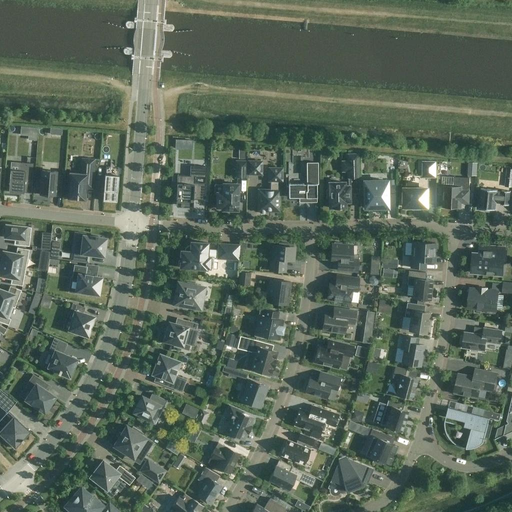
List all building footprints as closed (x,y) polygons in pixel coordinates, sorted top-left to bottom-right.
[(172,25),(145,23),(129,22),(126,23),(125,25),(126,27),(128,28),(171,32),(173,31),(174,30),(174,29),(174,27),(172,25)] [(169,52),(142,50),(126,49),(124,49),(123,52),(124,54),(126,55),(169,58),(170,58),(171,57),(172,55),(171,53),(169,52)] [(348,160),(341,161),(341,172),(348,172),(348,178),(358,178),(358,154),(348,154),(348,160)] [(246,177),(246,161),(236,161),(236,177),(246,177)] [(248,174),(261,174),(261,162),(249,161),(248,174)] [(18,163),(18,170),(10,170),(8,192),(23,193),(24,185),(32,186),(33,164),(18,163)] [(318,163),(307,163),(307,184),(288,184),(288,197),(305,197),(305,202),(316,202),(316,184),(318,184),(318,163)] [(435,177),(435,163),(424,163),(424,177),(435,177)] [(105,174),(103,200),(116,201),(118,175),(119,167),(105,166),(105,174)] [(67,199),(70,199),(72,201),(75,201),(76,199),(85,200),(86,183),(93,183),(94,168),(81,167),(80,174),(69,173),(67,199)] [(177,176),(176,207),(193,208),(193,201),(205,201),(206,184),(194,184),(194,178),(206,179),(207,168),(191,167),(190,177),(177,176)] [(259,190),(258,210),(279,211),(279,191),(278,191),(278,181),(282,181),(282,168),(269,168),(269,181),(271,181),(270,190),(259,190)] [(42,170),(41,181),(40,181),(39,192),(40,192),(40,194),(54,195),(54,193),(61,194),(62,176),(56,176),(56,171),(42,170)] [(443,207),(458,208),(461,208),(461,203),(469,203),(470,178),(454,177),(453,184),(442,184),(442,194),(444,194),(443,207)] [(388,207),(387,184),(387,180),(364,181),(365,208),(388,207)] [(334,209),(345,208),(345,201),(349,201),(349,186),(345,186),(344,182),(329,183),(329,190),(326,190),(327,198),(329,198),(329,208),(334,208),(334,209)] [(405,189),(404,198),(402,198),(402,206),(404,206),(404,207),(427,207),(428,189),(419,189),(419,183),(407,183),(407,189),(405,189)] [(214,193),(217,193),(216,208),(222,208),(222,210),(237,210),(238,184),(223,184),(223,185),(214,185),(214,193)] [(510,191),(481,188),(481,189),(482,189),(480,208),(479,208),(496,210),(496,209),(495,209),(495,202),(501,202),(501,204),(500,204),(509,205),(509,204),(508,204),(509,192),(510,192),(510,191)] [(29,246),(31,227),(6,224),(6,227),(4,226),(3,235),(5,235),(4,237),(18,239),(17,245),(29,246)] [(88,261),(89,254),(104,256),(105,250),(106,250),(106,245),(105,245),(106,238),(97,237),(98,236),(95,236),(95,237),(84,235),(82,248),(74,247),(73,258),(79,259),(79,260),(88,261)] [(178,261),(178,265),(180,267),(180,268),(206,269),(207,255),(218,256),(218,258),(238,259),(239,245),(219,244),(218,251),(207,250),(208,243),(191,242),(191,251),(181,251),(181,260),(178,261)] [(352,254),(352,245),(341,245),(341,243),(334,242),(334,244),(332,244),(331,261),(338,261),(337,270),(358,271),(359,255),(352,254)] [(427,258),(435,258),(436,243),(412,242),(411,268),(425,268),(426,261),(427,261),(427,258)] [(286,260),(293,260),(294,247),(288,246),(289,243),(279,243),(279,246),(274,245),(273,259),(270,258),(269,270),(285,272),(286,260)] [(502,275),(504,260),(506,260),(507,247),(480,245),(479,253),(473,253),(471,273),(502,275)] [(3,251),(1,263),(26,268),(29,249),(17,247),(16,253),(3,251)] [(376,249),(363,249),(363,262),(377,261),(376,249)] [(22,286),(26,268),(1,263),(0,266),(0,275),(11,278),(10,284),(22,286)] [(87,296),(88,293),(98,294),(101,278),(92,276),(92,274),(86,273),(87,267),(74,264),(72,278),(78,279),(76,291),(78,291),(77,294),(87,296)] [(240,271),(238,284),(249,285),(250,272),(240,271)] [(414,286),(412,298),(430,300),(432,280),(425,280),(426,273),(409,271),(407,285),(414,286)] [(359,279),(344,276),(337,275),(335,284),(329,283),(327,299),(350,302),(358,303),(359,292),(357,292),(359,279)] [(267,302),(288,305),(289,294),(287,294),(288,290),(289,290),(290,282),(270,279),(267,302)] [(179,298),(177,297),(175,305),(187,309),(188,306),(200,309),(202,302),(200,302),(203,286),(195,285),(195,283),(186,281),(186,283),(178,282),(175,295),(179,296),(179,298)] [(511,283),(504,283),(503,292),(511,292),(511,283)] [(0,288),(0,302),(12,307),(15,308),(21,290),(10,286),(7,292),(0,288)] [(478,289),(470,289),(469,298),(467,298),(467,305),(468,305),(468,307),(488,309),(487,312),(490,313),(493,314),(495,313),(498,292),(486,290),(486,288),(478,287),(478,289)] [(12,307),(0,302),(0,322),(8,325),(11,319),(8,318),(12,307)] [(73,315),(68,330),(88,336),(94,317),(83,313),(85,307),(72,303),(69,314),(73,315)] [(409,331),(427,333),(430,313),(424,312),(425,305),(407,303),(405,317),(411,318),(409,331)] [(265,337),(279,340),(280,333),(282,334),(284,327),(282,326),(283,320),(277,319),(279,312),(260,308),(259,316),(261,316),(259,325),(257,324),(254,336),(265,338),(265,337)] [(356,311),(343,309),(334,308),(333,315),(325,314),(324,315),(323,315),(322,322),(323,322),(322,330),(344,333),(346,322),(354,324),(356,311)] [(197,324),(187,321),(185,327),(169,323),(164,340),(174,343),(174,346),(181,348),(183,343),(193,346),(197,330),(195,330),(197,324)] [(500,344),(502,331),(484,328),(483,335),(465,332),(464,336),(462,336),(461,343),(463,343),(463,347),(471,349),(471,351),(478,352),(478,350),(485,351),(486,342),(500,344)] [(405,349),(402,363),(420,366),(424,345),(418,344),(419,338),(404,335),(401,349),(405,349)] [(240,336),(237,348),(256,352),(251,369),(270,374),(273,367),(274,367),(276,360),(274,360),(276,352),(258,347),(259,341),(240,336)] [(68,344),(56,339),(50,353),(54,354),(48,368),(60,372),(59,374),(61,374),(61,373),(71,377),(75,366),(73,366),(76,359),(63,354),(68,344)] [(354,347),(339,343),(328,340),(326,348),(318,346),(314,362),(338,368),(341,359),(348,358),(349,356),(352,356),(354,347)] [(157,362),(152,374),(167,379),(165,385),(181,392),(186,379),(174,375),(179,362),(160,354),(158,359),(157,359),(156,362),(157,362)] [(504,360),(503,368),(510,369),(511,361),(504,360)] [(228,367),(226,373),(243,378),(245,372),(228,367)] [(407,369),(395,367),(392,378),(400,380),(396,396),(412,400),(417,378),(405,375),(407,369)] [(458,374),(455,392),(478,397),(480,388),(493,391),(497,374),(475,369),(474,378),(458,374)] [(341,378),(326,374),(319,372),(317,379),(310,377),(305,392),(327,398),(330,388),(337,390),(341,378)] [(32,391),(26,400),(38,408),(38,409),(41,411),(41,410),(44,412),(49,405),(50,407),(55,399),(54,398),(54,397),(44,390),(48,385),(33,375),(25,386),(32,391)] [(249,380),(241,401),(260,407),(268,386),(249,380)] [(137,404),(133,412),(138,415),(138,414),(153,421),(157,413),(160,414),(166,401),(152,393),(149,400),(142,396),(138,404),(137,404)] [(494,440),(504,436),(511,431),(511,396),(506,421),(507,421),(508,423),(505,425),(498,428),(494,440)] [(388,398),(380,424),(385,426),(385,427),(402,432),(408,411),(400,409),(402,403),(388,398)] [(225,432),(239,438),(245,441),(254,419),(243,413),(244,412),(229,405),(225,415),(232,418),(225,432)] [(486,410),(484,416),(449,407),(446,417),(466,422),(464,427),(471,429),(466,448),(470,448),(472,448),(474,447),(475,447),(477,446),(479,446),(480,445),(482,444),(483,443),(490,418),(500,420),(501,414),(486,410)] [(335,427),(339,414),(319,408),(317,414),(300,408),(294,425),(312,431),(310,436),(319,439),(324,423),(335,427)] [(203,409),(199,419),(205,421),(208,411),(203,409)] [(0,433),(1,433),(7,439),(5,440),(15,449),(22,441),(24,440),(22,438),(28,431),(17,421),(19,419),(8,410),(7,412),(0,419),(0,433)] [(354,431),(357,424),(349,420),(346,428),(354,431)] [(113,446),(134,458),(139,462),(145,451),(151,442),(152,441),(146,438),(141,435),(143,433),(133,427),(131,429),(126,425),(121,433),(119,432),(116,436),(118,438),(113,446)] [(371,436),(368,445),(364,454),(390,464),(397,446),(392,444),(394,437),(372,429),(369,436),(371,436)] [(296,444),(287,440),(281,455),(304,464),(314,439),(300,433),(296,444)] [(216,466),(229,473),(239,454),(218,443),(210,457),(219,461),(216,466)] [(339,461),(329,488),(330,488),(330,490),(331,493),(332,494),(334,495),(336,495),(338,494),(339,492),(341,493),(344,486),(348,484),(351,492),(360,488),(358,485),(363,484),(362,483),(364,480),(367,482),(373,469),(346,458),(339,461)] [(129,485),(135,477),(119,465),(115,470),(103,460),(98,466),(94,470),(95,471),(90,477),(107,490),(111,484),(112,485),(116,480),(115,479),(117,476),(129,485)] [(165,471),(147,460),(140,471),(158,482),(165,471)] [(312,486),(316,478),(280,460),(277,466),(276,466),(269,480),(289,490),(296,476),(301,479),(300,480),(312,486)] [(220,476),(205,467),(201,473),(208,478),(197,495),(210,504),(222,486),(216,482),(220,476)] [(72,511),(73,511),(72,511),(117,511),(109,504),(107,507),(94,496),(93,498),(81,487),(70,500),(68,498),(61,506),(68,511),(72,511)] [(177,509),(174,511),(197,511),(203,506),(184,493),(180,499),(178,497),(172,506),(177,509)] [(256,504),(251,511),(284,511),(286,509),(269,498),(263,508),(256,504)]
